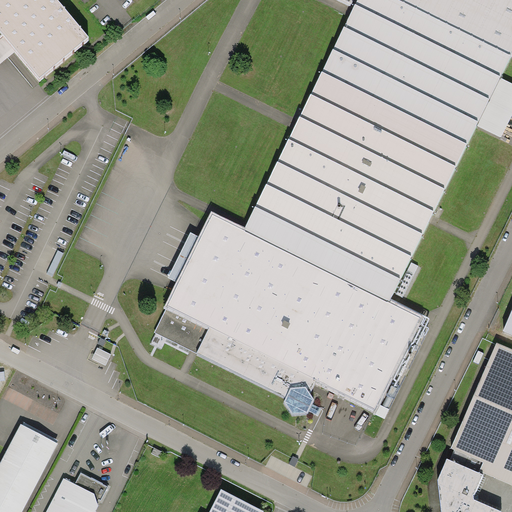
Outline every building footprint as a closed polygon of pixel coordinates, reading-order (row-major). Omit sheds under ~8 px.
[(89,42),(53,0),(0,0),(0,42),(3,39),(39,81),(89,42)] [(196,353),(286,398),(283,403),(292,416),(308,415),(310,411),(316,414),(320,410),(314,406),(315,402),(311,395),(317,383),(376,411),(421,319),(393,304),(511,56),(511,0),(357,0),(243,231),(214,217),(156,334),(173,342),(175,339),(182,342),(180,346),(190,350),(193,348),(199,350),(196,353)] [(511,352),(498,347),(454,447),(457,449),(450,463),(447,461),(438,483),(441,511),(500,511),(476,501),(476,496),(489,466),(511,475),(511,352)] [(0,511),(22,511),(58,444),(22,425),(0,467),(0,511)] [(74,486),(65,481),(49,511),(93,511),(99,501),(101,502),(109,487),(80,473),(74,486)] [(254,511),(220,495),(211,511),(254,511)]
